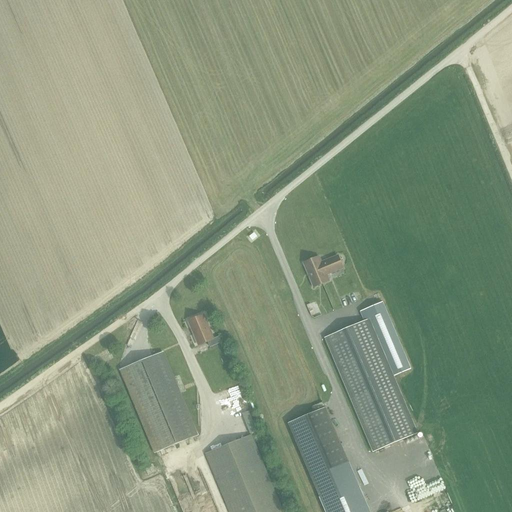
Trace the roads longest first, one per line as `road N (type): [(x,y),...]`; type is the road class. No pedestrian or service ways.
road 1 (unclassified): [(0,406),(156,298),(511,9)]
road 2 (track): [(511,177),(460,50)]
